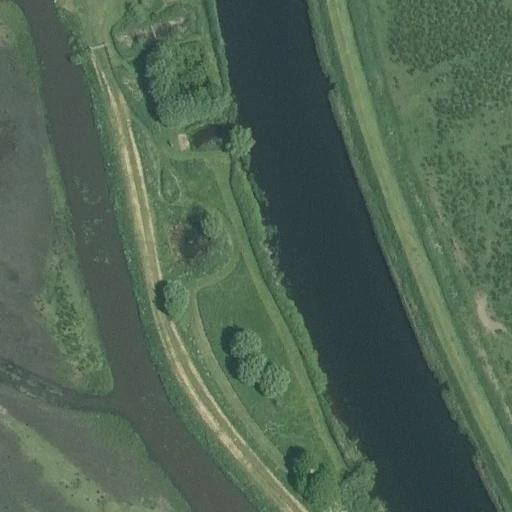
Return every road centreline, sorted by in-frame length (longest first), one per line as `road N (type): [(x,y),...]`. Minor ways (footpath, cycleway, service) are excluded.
road 1 (track): [(100,65),(161,333),(197,400),(293,511)]
road 2 (track): [(511,451),(469,395),(378,162),(339,0)]
